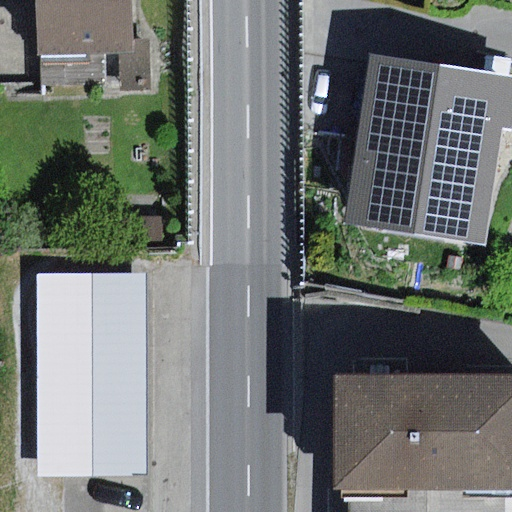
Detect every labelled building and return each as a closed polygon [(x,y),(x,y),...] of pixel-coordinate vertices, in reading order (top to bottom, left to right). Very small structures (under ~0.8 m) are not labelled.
[(36,0),(38,58),(121,55),(136,55),(134,0),(36,0)] [(136,55),(121,55),(122,91),(151,91),(151,55),(136,55)] [(511,127),(511,78),(371,57),(345,224),(484,246),(502,132),(511,133),(511,127)] [(147,275),(37,276),(38,477),(134,476),(134,472),(147,472),(147,275)] [(511,375),(340,377),(342,487),(352,487),(511,484),(511,375)] [(504,511),(505,487),(352,487),(352,511),(504,511)]
